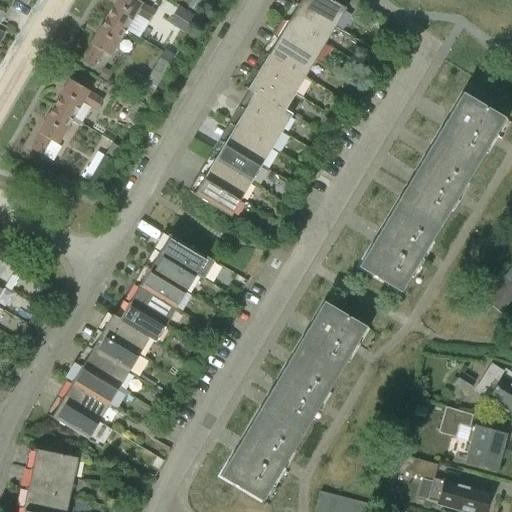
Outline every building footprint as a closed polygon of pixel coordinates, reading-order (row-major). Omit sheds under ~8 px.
[(134,0),(116,0),(106,19),(125,30),(139,38),(148,22),(149,22),(154,13),(140,4),(141,3),(134,0)] [(199,12),(205,2),(201,0),(192,0),(189,7),(199,12)] [(328,0),(300,0),(297,6),(334,28),(345,10),(328,0)] [(297,6),(287,23),(324,45),(334,28),(297,6)] [(196,19),(178,8),(172,19),(189,30),(196,19)] [(125,30),(106,19),(90,45),(92,46),(83,60),(93,66),(101,52),(109,57),(125,30)] [(287,23),(277,39),(314,61),(324,45),(287,23)] [(277,39),(267,56),(304,78),(303,79),(313,84),(323,67),(314,61),(277,39)] [(174,55),(163,49),(158,58),(169,64),(174,55)] [(267,56),(257,73),(294,95),(303,79),(304,78),(267,56)] [(169,64),(158,58),(138,96),(148,102),(169,64)] [(98,78),(106,83),(111,75),(103,70),(98,78)] [(247,90),(253,94),(254,93),(284,111),(294,95),(257,73),(247,90)] [(69,80),(53,107),(72,118),(80,123),(90,107),(96,111),(102,101),(87,92),(88,92),(69,80)] [(253,94),(244,111),(281,133),(291,115),(284,111),(254,93),(253,94)] [(462,94),(427,152),(469,177),(504,119),(462,94)] [(135,124),(145,106),(135,100),(128,113),(130,114),(126,120),(135,124)] [(56,145),(72,118),(53,107),(37,134),(39,135),(30,149),(51,162),(60,147),(56,145)] [(244,111),(233,128),(270,150),(281,133),(244,111)] [(233,128),(224,144),(260,166),(270,150),(233,128)] [(88,182),(95,186),(117,148),(109,144),(88,182)] [(224,144),(213,161),(250,183),(260,166),(224,144)] [(427,152),(392,210),(434,235),(469,177),(427,152)] [(213,161),(203,178),(240,201),(250,183),(213,161)] [(240,201),(203,178),(193,195),(230,217),(240,201)] [(434,235),(392,210),(358,268),(399,293),(434,235)] [(214,263),(206,258),(169,236),(158,253),(195,276),(204,281),(214,263)] [(158,253),(148,271),(185,293),(195,276),(158,253)] [(0,262),(0,287),(2,289),(13,271),(0,262)] [(511,265),(503,277),(511,283),(511,265)] [(148,271),(138,287),(175,309),(185,293),(148,271)] [(500,313),(511,298),(511,283),(503,277),(480,297),(500,313)] [(138,287),(128,304),(165,326),(175,309),(138,287)] [(481,314),(484,316),(491,308),(478,298),(471,307),(477,311),(481,314)] [(323,303),(288,361),(331,386),(365,328),(323,303)] [(128,304),(118,320),(118,321),(148,339),(155,343),(165,326),(128,304)] [(34,316),(27,327),(35,331),(41,320),(34,316)] [(112,316),(101,334),(138,356),(148,339),(118,321),(118,320),(112,316)] [(34,333),(24,327),(18,337),(28,343),(34,333)] [(101,334),(91,351),(128,373),(138,356),(101,334)] [(91,351),(81,367),(118,389),(128,373),(91,351)] [(288,361),(254,419),(296,444),(331,386),(288,361)] [(474,390),(486,398),(487,396),(511,412),(511,411),(511,374),(504,370),(502,372),(490,365),(474,390)] [(81,367),(71,384),(108,406),(118,389),(81,367)] [(467,394),(474,381),(461,373),(453,385),(467,394)] [(71,384),(61,400),(98,423),(108,406),(71,384)] [(98,423),(61,400),(50,418),(87,440),(98,423)] [(426,414),(428,407),(415,404),(413,411),(426,414)] [(437,434),(455,438),(458,426),(469,428),(472,415),(444,407),(437,434)] [(296,444),(254,419),(219,477),(261,502),(296,444)] [(464,461),(495,470),(505,435),(474,427),(464,461)] [(35,450),(30,470),(72,480),(77,459),(35,450)] [(392,469),(432,480),(437,465),(396,454),(392,469)] [(30,470),(26,489),(68,499),(72,480),(30,470)] [(437,504),(464,511),(483,511),(488,494),(443,482),(443,483),(433,480),(427,501),(437,504)] [(26,489),(22,509),(35,511),(65,511),(68,499),(26,489)] [(313,511),(326,511),(330,495),(319,492),(313,511)] [(326,511),(338,511),(342,498),(330,495),(326,511)] [(338,511),(351,511),(354,501),(342,498),(338,511)] [(351,511),(363,511),(366,504),(354,501),(351,511)]
